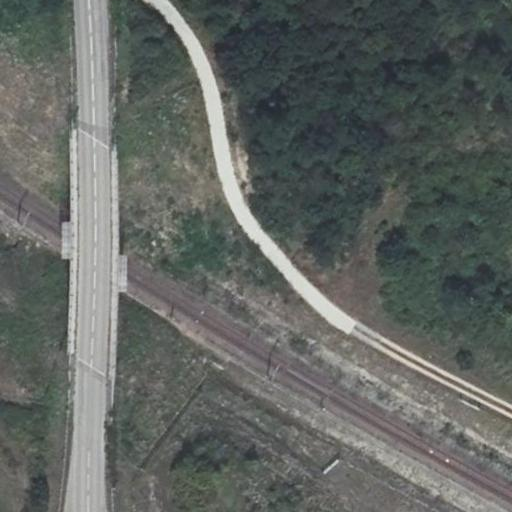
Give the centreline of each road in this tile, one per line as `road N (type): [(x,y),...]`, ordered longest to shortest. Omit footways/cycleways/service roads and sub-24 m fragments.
road 1 (track): [(511,412),(345,321),(298,280),(232,195),(204,69),(192,40),(157,0)]
road 2 (tertiary): [(89,511),(89,0)]
